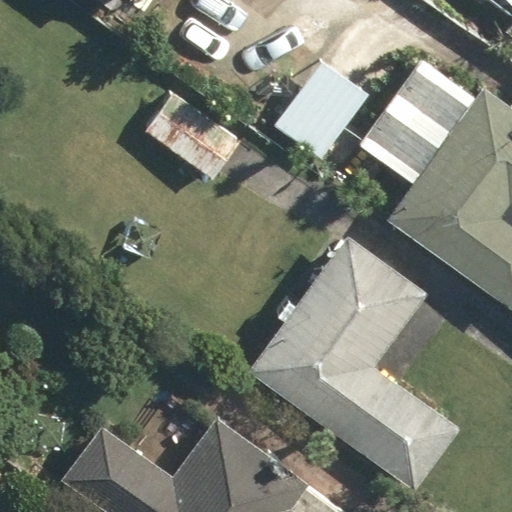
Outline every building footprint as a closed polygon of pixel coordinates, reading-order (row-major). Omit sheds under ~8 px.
[(511,19),(503,32),(511,38),(511,19)] [(365,92),(316,56),(266,125),(315,161),(365,92)] [(381,219),(511,311),(511,113),(475,88),(468,98),(416,58),(353,146),(407,183),(381,219)] [(142,132),(210,179),(238,138),(170,91),(142,132)] [(243,372),(410,489),(454,429),(368,365),(420,292),(341,235),(243,372)] [(57,480),(101,511),(290,511),(285,508),(303,483),(210,416),(167,476),(96,427),(57,480)]
